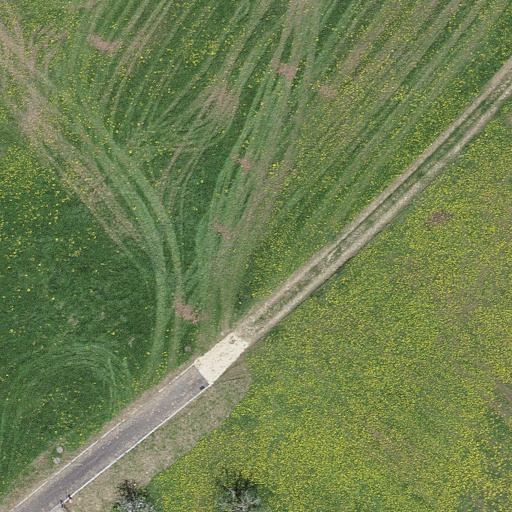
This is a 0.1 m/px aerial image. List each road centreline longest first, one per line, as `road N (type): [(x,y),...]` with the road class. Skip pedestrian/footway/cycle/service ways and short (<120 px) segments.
road 1 (track): [(511,105),(233,363)]
road 2 (track): [(51,511),(233,363)]
